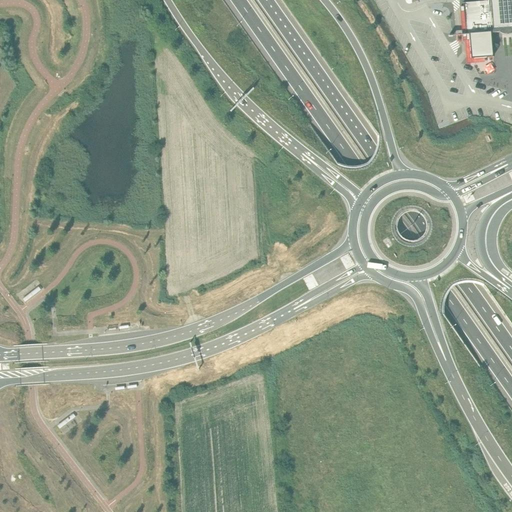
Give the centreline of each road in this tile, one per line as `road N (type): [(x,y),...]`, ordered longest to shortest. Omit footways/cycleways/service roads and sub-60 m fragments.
road 1 (trunk): [(237,0),(511,387)]
road 2 (trunk): [(511,348),(263,0)]
road 3 (tertiary): [(352,239),(199,328),(107,349),(0,354)]
road 4 (tertiary): [(0,383),(152,365),(202,352),(288,311)]
road 5 (trunk): [(169,0),(209,63),(296,148)]
road 6 (trunk): [(405,174),(361,53),(325,0)]
road 7 (trunk): [(445,360),(511,477)]
